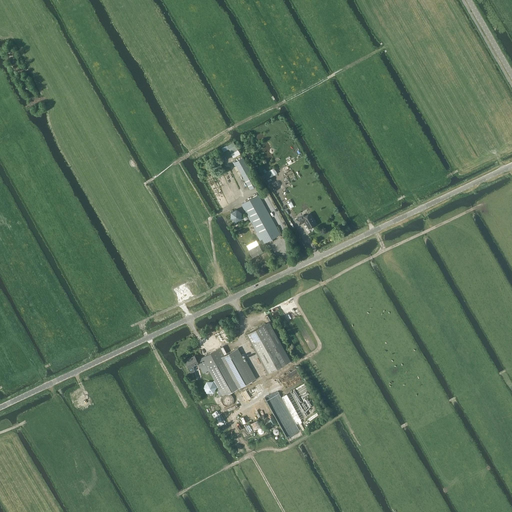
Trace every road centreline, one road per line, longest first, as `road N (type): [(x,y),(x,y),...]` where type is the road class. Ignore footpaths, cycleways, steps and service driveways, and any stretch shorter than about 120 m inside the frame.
road 1 (unclassified): [(0,408),(511,164)]
road 2 (track): [(243,341),(263,380),(318,350),(297,296),(485,203)]
road 3 (track): [(284,511),(218,402),(186,408),(140,322),(223,284)]
